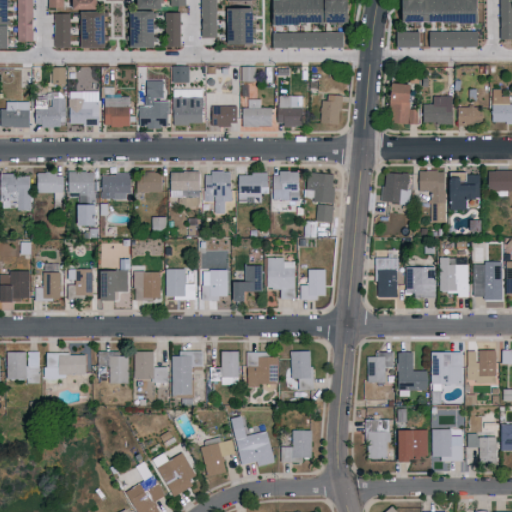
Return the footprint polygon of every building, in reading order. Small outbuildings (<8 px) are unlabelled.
[(30,40),(30,0),(14,0),(14,40),(30,40)] [(65,0),(66,8),(89,7),(89,0),(65,0)] [(213,0),(198,0),(199,36),(215,35),(213,0)] [(346,21),(346,0),(265,0),(266,23),(346,21)] [(391,0),(392,21),(476,21),(476,0),(391,0)] [(511,37),(511,0),(496,0),(497,38),(511,37)] [(223,42),(248,42),(249,6),(224,6),(223,42)] [(124,46),(148,45),(147,9),(123,10),(124,46)] [(75,46),(97,46),(97,10),(75,10),(75,46)] [(178,45),(178,11),(163,11),(162,44),(178,45)] [(51,46),(68,46),(69,12),(52,12),(51,46)] [(268,31),(269,46),(343,45),(342,30),(268,31)] [(419,30),(392,31),(392,46),(420,45),(419,30)] [(477,45),(476,30),(425,30),(426,46),(477,45)] [(187,64),(169,65),(169,81),(188,80),(187,64)] [(63,83),(63,66),(50,65),(49,83),(63,83)] [(166,99),(160,99),(160,79),(143,79),(143,105),(136,105),(136,126),(166,126),(166,99)] [(416,123),(417,109),(407,108),(408,100),(404,100),(405,83),(387,82),(385,122),(416,123)] [(511,121),(511,102),(508,103),(508,95),(499,95),(499,88),(490,88),(489,121),(511,121)] [(95,92),(66,93),(67,124),(96,123),(95,92)] [(339,94),(321,93),(320,122),(338,123),(339,94)] [(301,95),(276,94),(275,123),(300,124),(301,95)] [(450,95),(431,94),(430,103),(419,103),(419,122),(450,123),(450,95)] [(101,125),(127,125),(127,96),(102,95),(101,125)] [(64,96),(50,96),(50,107),(32,107),(32,124),(63,125),(64,96)] [(170,123),(201,122),(201,96),(169,96),(170,123)] [(268,125),(269,107),(258,106),(259,98),(247,98),(247,107),(240,106),(240,124),(268,125)] [(0,125),(28,126),(28,100),(4,100),(4,107),(0,106),(0,125)] [(237,123),(236,104),(209,104),(209,124),(237,123)] [(480,123),(480,106),(454,105),(454,123),(480,123)] [(485,190),(511,189),(511,176),(511,169),(484,169),(485,190)] [(67,192),(78,192),(79,200),(93,200),(93,170),(66,171),(67,192)] [(168,196),(197,195),(197,170),(168,171),(168,196)] [(417,190),(430,190),(430,202),(433,202),(433,220),(443,220),(443,170),(417,170),(417,190)] [(161,191),(160,171),(135,172),(136,192),(161,191)] [(213,212),(223,212),(223,200),(229,201),(229,171),(202,171),(202,200),(213,201),(213,212)] [(298,171),(272,171),(271,199),(297,199),(298,171)] [(380,201),(407,202),(409,173),(381,171),(380,201)] [(62,202),(61,172),(35,173),(36,192),(53,192),(53,203),(62,202)] [(100,197),(115,197),(115,192),(129,192),(129,172),(100,173),(100,197)] [(266,172),(236,173),(237,201),(260,201),(260,192),(267,192),(266,172)] [(331,202),(332,173),(305,172),(304,196),(312,196),(311,201),(331,202)] [(476,172),(447,172),(447,208),(462,209),(462,197),(476,197),(476,172)] [(30,174),(1,173),(0,207),(29,208),(30,174)] [(90,224),(90,203),(72,203),(72,224),(90,224)] [(332,204),(315,203),(314,221),(331,221),(332,204)] [(164,215),(150,215),(149,230),(164,230),(164,215)] [(291,298),(292,260),(282,260),(282,257),(264,256),(263,288),(278,288),(278,297),(291,298)] [(374,296),(395,296),(396,257),(374,256),(374,296)] [(511,259),(504,260),(503,297),(511,296),(511,259)] [(471,261),(470,297),(500,298),(500,262),(471,261)] [(228,280),(228,298),(242,299),(242,290),(259,290),(260,264),(241,264),(241,280),(228,280)] [(433,296),(432,266),(403,266),(403,292),(411,292),(411,297),(433,296)] [(66,268),(66,281),(65,281),(66,296),(90,296),(90,268),(66,268)] [(182,268),(163,268),(163,297),(192,297),(192,283),(183,283),(182,268)] [(224,268),(207,269),(207,284),(199,284),(199,298),(224,298),(224,268)] [(322,294),(323,268),(305,268),(305,284),(298,283),(297,298),(314,299),(314,294),(322,294)] [(124,290),(124,269),(94,270),(95,299),(113,299),(113,291),(124,290)] [(27,271),(0,270),(0,299),(26,300),(27,271)] [(157,298),(157,271),(132,270),(131,298),(157,298)] [(57,297),(58,271),(41,271),(40,297),(57,297)] [(494,381),(495,350),(465,349),(465,381),(494,381)] [(36,350),(4,351),(5,380),(37,379),(36,350)] [(165,366),(151,366),(151,350),(131,351),(131,380),(165,379),(165,366)] [(236,350),(218,350),(218,383),(235,384),(236,350)] [(288,350),(289,377),(296,377),(296,389),(310,389),(309,350),(288,350)] [(125,382),(126,352),(98,351),(97,365),(106,365),(106,382),(125,382)] [(200,351),(169,351),(169,393),(188,393),(188,366),(200,366),(200,351)] [(275,384),(275,355),(266,355),(266,351),(244,351),(244,384),(275,384)] [(383,382),(384,366),(391,366),(391,351),(375,351),(375,356),(365,355),(365,381),(383,382)] [(395,389),(424,389),(424,370),(410,370),(410,351),(396,351),(395,389)] [(429,383),(460,382),(459,351),(428,351),(429,383)] [(42,353),(43,376),(83,374),(83,352),(42,353)] [(511,381),(511,353),(504,353),(503,363),(511,363),(511,381)] [(272,461),(265,430),(243,435),(238,415),(228,417),(238,464),(256,460),(257,465),(272,461)] [(498,450),(511,449),(511,423),(498,423),(498,450)] [(461,435),(448,435),(449,428),(429,428),(428,455),(439,455),(439,460),(460,460),(461,435)] [(309,429),(290,429),(290,446),(279,446),(279,460),(309,459),(309,429)] [(406,429),(392,429),(393,461),(407,460),(406,429)] [(425,456),(424,429),(412,429),(412,456),(425,456)] [(494,462),(493,436),(475,436),(475,433),(465,433),(465,447),(477,447),(477,462),(494,462)] [(233,452),(230,439),(198,445),(204,474),(223,470),(220,455),(233,452)] [(194,475),(182,452),(167,459),(163,452),(151,458),(171,496),(192,485),(188,478),(194,475)] [(134,511),(159,511),(154,500),(162,496),(147,463),(126,472),(132,486),(124,489),(134,511)]
